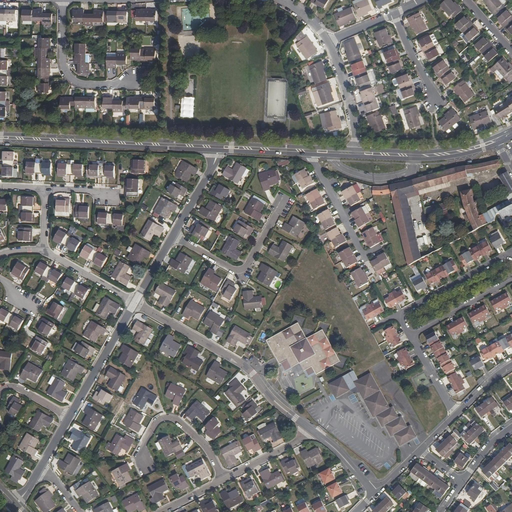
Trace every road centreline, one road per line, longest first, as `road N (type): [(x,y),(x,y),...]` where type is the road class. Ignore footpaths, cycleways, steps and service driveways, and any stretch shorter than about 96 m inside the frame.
road 1 (residential): [(135,302),(246,366),(270,398),(314,431)]
road 2 (tertiary): [(0,140),(218,151)]
road 3 (tertiary): [(218,143),(0,134)]
road 4 (residential): [(173,236),(244,276),(286,201)]
road 5 (residential): [(62,0),(66,76),(76,84),(138,85)]
road 6 (residential): [(226,479),(201,441),(168,418),(141,454),(149,472)]
road 7 (residential): [(69,419),(135,302)]
road 8 (residential): [(399,314),(511,250)]
